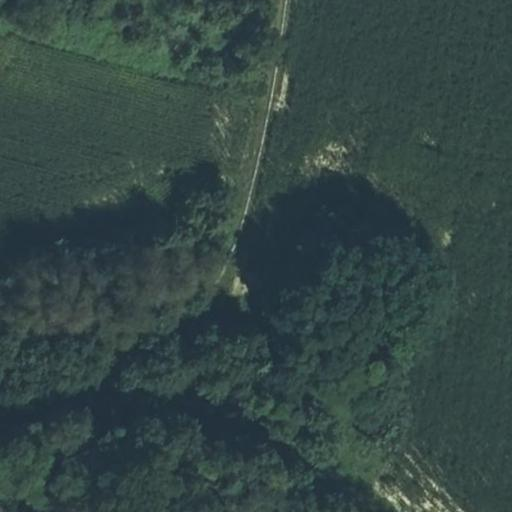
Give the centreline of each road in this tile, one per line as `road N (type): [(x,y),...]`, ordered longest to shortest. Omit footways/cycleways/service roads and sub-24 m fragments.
road 1 (track): [(0,413),(129,357),(214,291),(251,201),(286,0)]
road 2 (track): [(27,405),(165,401),(268,429),(360,511)]
